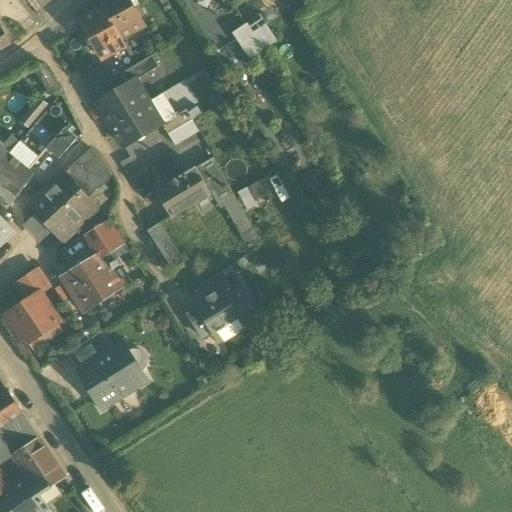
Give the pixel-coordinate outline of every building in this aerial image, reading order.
[(28,0),(37,11),(50,0),(28,0)] [(99,0),(103,7),(121,39),(144,27),(129,0),(99,0)] [(125,46),(121,39),(103,7),(81,19),(89,35),(87,36),(87,37),(88,38),(87,40),(89,45),(92,46),(92,47),(93,47),(95,46),(102,59),(125,46)] [(259,16),(246,25),(262,51),(277,41),(267,26),(259,16)] [(249,60),(262,51),(246,25),(232,34),(249,60)] [(0,28),(0,50),(11,44),(1,28),(0,28)] [(121,75),(127,85),(135,80),(136,81),(159,67),(152,56),(135,66),(125,72),(121,75)] [(59,90),(45,64),(35,70),(50,96),(59,90)] [(83,81),(91,93),(113,80),(106,68),(83,81)] [(97,103),(110,126),(149,102),(136,81),(135,80),(127,85),(97,103)] [(163,94),(149,102),(162,125),(176,116),(163,94)] [(19,122),(28,129),(48,105),(40,98),(19,122)] [(162,125),(149,102),(110,126),(123,148),(162,125)] [(191,112),(195,119),(201,115),(197,108),(191,112)] [(162,125),(168,135),(192,121),(186,110),(176,116),(162,125)] [(168,135),(175,146),(199,132),(192,121),(168,135)] [(47,148),(60,159),(78,138),(65,127),(58,135),(47,148)] [(53,131),(35,154),(39,158),(47,148),(58,135),(53,131)] [(1,148),(9,154),(20,141),(12,135),(1,148)] [(35,154),(20,141),(9,154),(30,172),(40,159),(39,158),(35,154)] [(0,164),(9,154),(1,148),(0,146),(0,164)] [(76,163),(98,189),(111,179),(92,150),(76,163)] [(0,164),(0,181),(17,196),(34,175),(30,172),(9,154),(0,164)] [(225,206),(236,224),(246,218),(213,159),(196,169),(210,194),(212,194),(219,207),(221,209),(225,206)] [(76,163),(63,175),(86,199),(98,189),(76,163)] [(157,192),(172,218),(194,204),(210,194),(196,169),(157,192)] [(96,209),(86,199),(63,175),(31,206),(38,213),(54,231),(62,240),(96,209)] [(267,177),(247,188),(255,202),(275,191),(267,177)] [(11,206),(17,196),(0,181),(0,196),(6,201),(11,206)] [(257,206),(255,202),(247,188),(238,193),(247,211),(257,206)] [(210,194),(194,204),(202,217),(219,207),(212,194),(210,194)] [(54,231),(38,213),(23,227),(39,244),(54,231)] [(258,239),(246,218),(236,224),(247,245),(258,239)] [(0,244),(13,233),(0,219),(0,244)] [(110,220),(103,224),(110,237),(118,249),(125,245),(110,220)] [(85,238),(91,248),(94,247),(110,237),(103,224),(88,233),(89,235),(85,238)] [(147,231),(171,268),(183,260),(160,224),(147,231)] [(99,254),(122,288),(131,283),(119,265),(116,261),(111,253),(118,249),(110,237),(94,247),(99,254)] [(118,249),(111,253),(116,261),(130,252),(125,245),(118,249)] [(62,277),(85,313),(112,295),(122,288),(99,254),(62,277)] [(16,286),(27,303),(39,295),(39,296),(40,295),(50,288),(50,287),(39,270),(39,271),(38,270),(16,285),(16,286)] [(201,287),(207,297),(229,284),(222,272),(201,287)] [(192,321),(203,339),(212,334),(240,317),(243,322),(258,313),(241,284),(232,289),(229,284),(207,297),(195,305),(197,307),(202,315),(192,321)] [(27,342),(28,343),(57,323),(57,322),(58,322),(40,295),(39,296),(39,295),(27,303),(9,315),(9,316),(27,343),(27,342)] [(187,313),(192,321),(202,315),(197,307),(187,313)] [(240,317),(212,334),(218,343),(261,317),(258,313),(243,322),(240,317)] [(57,323),(28,343),(34,352),(64,332),(57,323)] [(93,338),(104,355),(112,350),(101,333),(93,338)] [(67,354),(78,371),(104,355),(93,338),(67,354)] [(93,398),(101,411),(149,381),(143,372),(143,371),(146,369),(147,365),(147,361),(146,358),(144,354),(142,352),(138,351),(134,350),(131,351),(130,351),(124,342),(112,350),(104,355),(78,371),(77,372),(85,385),(88,383),(96,396),(93,398)] [(85,385),(93,398),(96,396),(88,383),(85,385)] [(0,429),(23,414),(8,391),(0,396),(0,429)] [(0,429),(0,465),(12,457),(40,439),(23,414),(0,429)] [(12,457),(25,477),(37,495),(38,495),(54,484),(65,477),(40,439),(12,457)] [(0,471),(0,511),(49,511),(50,511),(45,505),(38,495),(37,495),(25,477),(10,487),(0,471)] [(61,495),(54,484),(38,495),(45,505),(61,495)]
